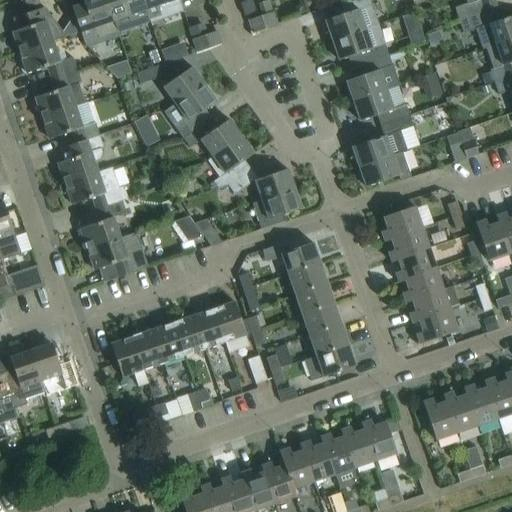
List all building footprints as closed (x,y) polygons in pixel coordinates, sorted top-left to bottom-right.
[(87,49),(117,39),(103,0),(81,0),(87,16),(75,20),(83,44),(87,49)] [(148,22),(140,0),(134,0),(129,2),(128,0),(103,0),(117,39),(118,38),(116,33),(148,22)] [(182,13),(177,0),(140,0),(148,22),(149,22),(150,24),(182,13)] [(324,21),(331,41),(364,29),(377,25),(368,0),(349,0),(338,4),(342,15),(334,17),(324,21)] [(466,0),(468,4),(455,9),(459,20),(496,8),(493,0),(466,0)] [(276,25),(272,12),(268,1),(257,4),(261,16),(248,21),(252,34),(276,25)] [(19,53),(52,42),(64,37),(44,8),(28,13),(31,25),(12,32),(19,53)] [(511,16),(500,20),(496,8),(459,20),(463,33),(475,29),(482,50),(485,49),(511,39),(511,16)] [(404,18),(408,31),(418,27),(414,15),(404,18)] [(216,32),(205,35),(202,25),(189,30),(196,53),(220,45),(216,32)] [(355,55),(358,64),(387,54),(377,25),(364,29),(331,41),(338,61),(355,55)] [(493,83),(511,76),(511,39),(485,49),(492,69),(489,70),(490,73),(481,76),(484,84),(493,81),(493,83)] [(49,80),(76,71),(72,58),(59,62),(52,42),(19,53),(26,74),(45,67),(49,80)] [(345,82),(352,101),(398,85),(390,62),(404,57),(402,51),(388,56),(387,54),(358,64),(362,76),(345,82)] [(125,61),(118,64),(123,78),(130,76),(125,61)] [(138,85),(165,76),(161,65),(134,74),(138,85)] [(174,104),(203,84),(191,67),(162,87),(174,104)] [(34,98),(41,119),(84,104),(78,83),(80,82),(76,71),(49,80),(53,91),(34,98)] [(511,99),(511,76),(493,83),(498,95),(509,91),(511,99)] [(407,99),(418,96),(413,78),(402,81),(407,99)] [(189,133),(189,134),(190,134),(207,121),(201,112),(215,102),(203,84),(174,104),(187,122),(182,125),(175,130),(181,139),(189,133)] [(398,85),(352,101),(359,123),(376,117),(379,126),(398,120),(398,121),(409,117),(398,85)] [(102,94),(91,97),(106,148),(117,144),(102,94)] [(48,140),(67,134),(71,145),(99,136),(87,103),(84,104),(41,119),(48,140)] [(173,104),(155,108),(159,123),(177,119),(173,104)] [(401,153),(406,151),(399,131),(412,127),(409,117),(398,121),(398,120),(379,126),(383,136),(351,147),(358,167),(401,153)] [(199,140),(211,156),(239,136),(228,120),(199,140)] [(456,132),(456,133),(459,143),(465,158),(477,154),(468,128),(456,132)] [(189,133),(181,139),(188,148),(196,142),(190,134),(189,134),(189,133)] [(448,147),(459,143),(456,133),(445,137),(448,147)] [(57,163),(64,184),(97,173),(93,162),(99,160),(101,153),(100,149),(103,148),(99,136),(71,145),(76,157),(57,163)] [(225,186),(226,186),(242,174),(236,166),(252,154),(239,136),(211,156),(223,174),(219,177),(212,182),(217,189),(225,186)] [(410,178),(401,153),(358,167),(367,193),(400,182),(410,178)] [(71,205),(90,198),(94,210),(121,201),(127,199),(123,187),(118,188),(111,168),(97,173),(64,184),(71,205)] [(250,169),(226,186),(233,196),(254,181),(257,180),(250,169)] [(261,201),(293,189),(287,169),(257,180),(254,181),(261,201)] [(160,175),(154,178),(153,183),(156,189),(165,185),(160,175)] [(293,189),(261,201),(251,204),(260,230),(269,226),(285,221),(283,216),(300,210),(293,189)] [(86,250),(119,239),(112,218),(125,213),(121,201),(94,210),(98,222),(79,229),(86,250)] [(449,215),(458,212),(454,202),(446,205),(449,215)] [(0,261),(10,257),(7,249),(17,245),(3,204),(0,204),(0,261)] [(383,241),(421,228),(413,207),(382,217),(387,230),(380,232),(383,241)] [(458,212),(449,215),(455,231),(463,228),(458,212)] [(509,254),(511,253),(511,218),(508,220),(505,213),(496,216),(509,254)] [(488,262),(509,254),(496,216),(495,217),(497,223),(487,227),(485,220),(475,224),(488,262)] [(222,243),(211,228),(205,220),(194,224),(210,247),(222,243)] [(390,262),(428,249),(421,228),(383,241),(384,242),(390,240),(394,250),(387,253),(390,262)] [(119,239),(86,250),(93,270),(114,264),(119,278),(144,269),(144,268),(147,266),(137,235),(133,235),(133,234),(119,239)] [(470,257),(479,254),(474,241),(466,244),(470,257)] [(287,274),(319,263),(312,243),(280,254),(287,274)] [(397,282),(435,269),(428,249),(390,262),(391,263),(397,261),(401,271),(394,273),(397,282)] [(479,254),(470,257),(475,270),(483,267),(479,254)] [(294,295),(326,284),(319,263),(287,274),(294,295)] [(37,266),(4,276),(12,298),(33,291),(33,290),(44,287),(37,266)] [(404,303),(442,290),(435,269),(397,282),(398,283),(404,281),(408,291),(401,293),(404,303)] [(241,290),(251,286),(246,273),(237,277),(241,290)] [(301,315),(333,304),(326,284),(294,295),(301,315)] [(480,303),(488,300),(482,285),(474,287),(480,303)] [(0,300),(0,302),(12,298),(8,286),(0,288),(0,300)] [(251,286),(241,290),(246,303),(255,300),(251,286)] [(408,314),(411,323),(449,310),(458,307),(451,287),(442,290),(404,303),(405,304),(411,302),(415,312),(408,314)] [(213,309),(224,343),(225,342),(228,354),(248,347),(244,336),(245,335),(234,302),(213,309)] [(308,335),(340,324),(333,304),(301,315),(308,335)] [(203,350),(224,343),(213,309),(192,316),(203,350)] [(449,310),(411,323),(412,324),(418,322),(422,332),(415,334),(419,345),(456,332),(449,310)] [(249,333),(260,329),(255,315),(245,319),(249,333)] [(183,356),(203,350),(192,316),(172,323),(183,356)] [(482,323),(485,334),(498,329),(494,318),(482,323)] [(162,364),(183,356),(172,323),(151,330),(162,364)] [(315,356),(347,345),(340,324),(308,335),(315,356)] [(260,329),(249,333),(254,346),(264,343),(260,329)] [(142,370),(162,364),(151,330),(130,337),(146,384),(147,384),(142,370)] [(137,387),(146,384),(130,337),(110,344),(121,377),(133,373),(137,387)] [(29,351),(43,393),(44,393),(40,381),(61,374),(51,344),(29,351)] [(347,345),(315,356),(316,358),(303,362),(310,382),(354,367),(347,345)] [(24,400),(43,393),(29,351),(9,358),(13,369),(2,373),(14,409),(26,405),(24,400)] [(270,371),(279,368),(274,354),(265,357),(270,371)] [(266,381),(258,357),(246,360),(255,384),(266,381)] [(279,368),(270,371),(275,386),(284,383),(279,368)] [(0,407),(2,407),(3,412),(14,409),(2,373),(0,373),(0,407)] [(498,419),(511,413),(511,395),(505,374),(503,375),(506,381),(495,385),(493,378),(485,381),(498,419)] [(240,390),(239,386),(236,378),(227,381),(231,393),(240,390)] [(477,426),(498,419),(485,381),(483,382),(485,388),(475,392),(473,385),(465,388),(477,426)] [(457,433),(477,426),(465,388),(463,389),(465,395),(454,399),(452,392),(444,395),(457,433)] [(199,404),(208,401),(204,389),(195,392),(199,404)] [(201,409),(199,404),(195,392),(186,395),(192,412),(201,409)] [(434,440),(457,433),(444,395),(442,396),(444,402),(434,406),(432,399),(422,403),(434,440)] [(154,406),(158,418),(167,414),(163,403),(154,406)] [(135,426),(158,418),(154,406),(131,414),(135,426)] [(363,430),(374,461),(396,454),(385,423),(372,427),(370,420),(360,424),(362,430),(363,430)] [(55,427),(59,438),(75,433),(71,421),(55,427)] [(48,442),(58,438),(54,427),(44,430),(48,442)] [(363,430),(362,430),(352,434),(350,427),(341,430),(354,468),(374,461),(363,430)] [(333,475),(354,468),(341,430),(339,431),(342,437),(331,441),(329,434),(320,437),(333,475)] [(313,482),(333,475),(320,437),(319,438),(321,444),(311,448),(309,441),(300,444),(313,482)] [(244,441),(225,447),(229,460),(248,454),(244,441)] [(293,489),(313,482),(300,444),(299,445),(301,451),(291,455),(288,448),(279,451),(295,497),(295,496),(293,489)] [(274,504),(295,497),(279,451),(278,452),(283,466),(272,469),(270,463),(261,466),(274,504)] [(465,458),(472,478),(484,474),(479,458),(472,455),(465,458)] [(500,469),(511,464),(511,460),(511,456),(497,461),(500,469)] [(459,483),(472,478),(465,458),(464,458),(469,470),(456,474),(459,483)] [(253,511),(274,504),(261,466),(260,467),(262,473),(252,476),(250,470),(241,473),(253,511)] [(392,471),(379,476),(383,489),(387,498),(399,494),(392,471)] [(231,511),(249,511),(253,511),(241,473),(239,474),(242,480),(231,483),(229,477),(220,480),(231,511)] [(208,511),(231,511),(220,480),(219,481),(221,487),(211,490),(209,484),(200,487),(208,511)] [(184,511),(208,511),(200,487),(199,488),(201,494),(191,497),(188,491),(178,494),(184,511)] [(358,493),(362,504),(379,498),(375,487),(358,493)] [(387,498),(390,507),(402,502),(399,494),(387,498)] [(377,511),(390,507),(387,498),(374,503),(377,511)]
